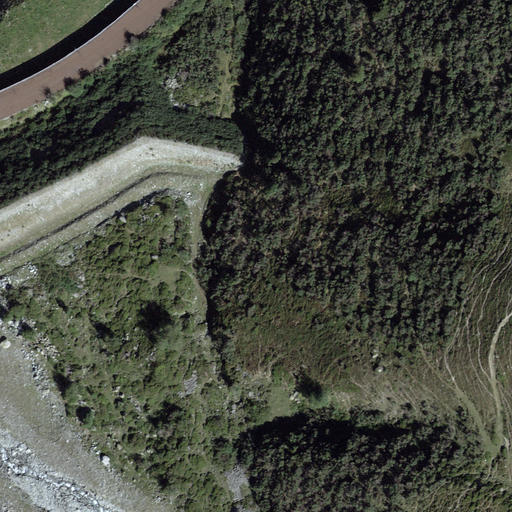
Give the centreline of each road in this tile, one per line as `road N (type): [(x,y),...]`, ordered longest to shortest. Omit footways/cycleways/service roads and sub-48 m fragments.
road 1 (track): [(0,251),(151,170),(173,169),(211,177),(195,248)]
road 2 (primary): [(162,0),(59,79),(0,107)]
